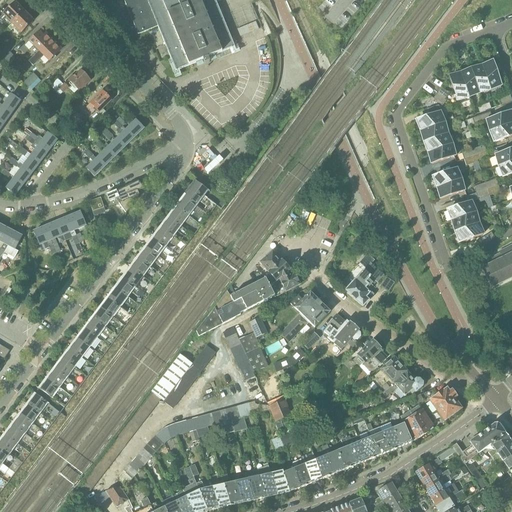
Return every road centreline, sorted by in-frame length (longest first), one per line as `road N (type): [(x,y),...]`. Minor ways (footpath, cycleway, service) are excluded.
road 1 (residential): [(496,34),(444,52),(397,109),(451,267)]
road 2 (track): [(294,0),(398,231),(390,245)]
road 3 (residential): [(185,144),(183,161),(41,351)]
road 4 (residential): [(495,398),(472,372),(452,377),(333,295),(301,256)]
road 5 (residential): [(185,144),(178,121),(59,0)]
road 6 (residential): [(27,205),(68,140),(66,130),(0,76)]
road 7 (residential): [(185,144),(101,186),(27,205)]
road 8 (residential): [(399,468),(277,511)]
